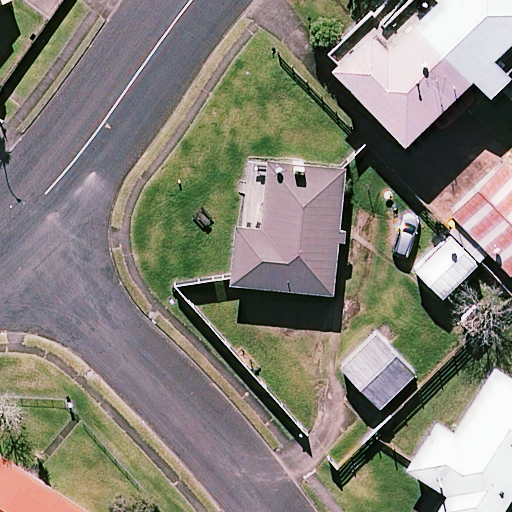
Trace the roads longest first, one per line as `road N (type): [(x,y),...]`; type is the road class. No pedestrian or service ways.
road 1 (residential): [(266,511),(13,228)]
road 2 (residential): [(13,228),(80,153),(192,0)]
